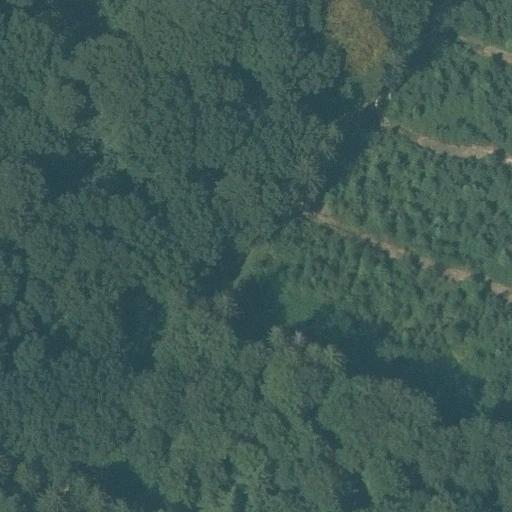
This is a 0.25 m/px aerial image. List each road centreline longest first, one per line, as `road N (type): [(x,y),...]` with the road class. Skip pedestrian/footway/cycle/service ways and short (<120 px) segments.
road 1 (track): [(0,217),(147,0)]
road 2 (track): [(130,511),(0,464)]
